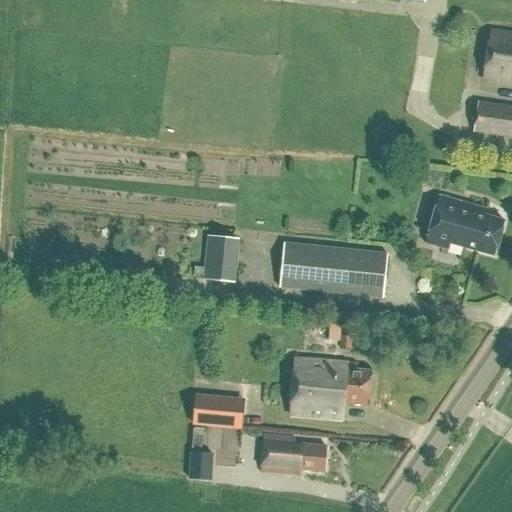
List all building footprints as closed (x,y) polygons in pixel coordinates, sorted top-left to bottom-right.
[(511,37),(490,34),(483,79),(511,83),(511,37)] [(406,77),(405,100),(420,101),(422,78),(406,77)] [(511,138),(511,108),(478,103),(474,132),(511,138)] [(495,256),(504,224),(486,219),(487,214),(439,200),(426,244),(448,250),(449,244),(495,256)] [(203,281),(235,284),(239,240),(208,237),(203,281)] [(169,242),(169,291),(201,291),(201,242),(169,242)] [(383,300),(388,254),(284,244),(280,290),(383,300)] [(340,342),(341,326),(329,325),(328,341),(340,342)] [(352,351),(353,337),(342,336),(341,350),(352,351)] [(369,408),(372,372),(358,371),(358,366),(295,359),(289,416),(343,421),(345,406),(369,408)] [(243,431),(245,400),(196,396),(193,426),(243,431)] [(322,473),(325,449),(293,446),(294,440),(263,437),(260,473),(300,477),(300,471),(322,473)] [(212,482),(214,454),(190,453),(189,481),(212,482)]
